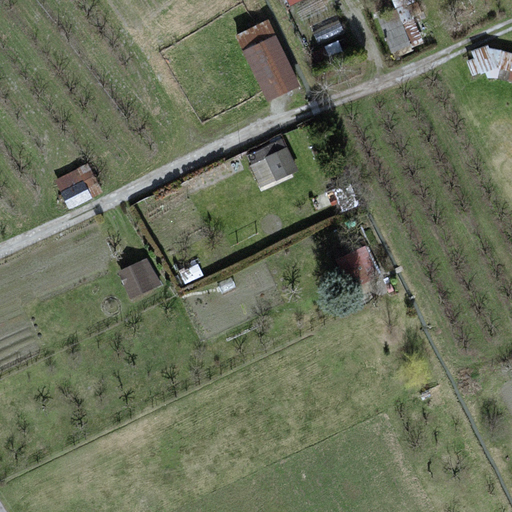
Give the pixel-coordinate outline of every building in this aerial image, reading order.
[(429,37),(413,0),(395,0),(414,44),(429,37)] [(379,17),(394,54),(411,48),(396,10),(379,17)] [(269,23),(240,38),(270,99),(299,85),(269,23)] [(511,55),(488,50),(487,46),(473,52),(476,60),(471,62),(475,72),(487,69),(490,70),(490,76),(511,79),(511,55)] [(254,160),(285,144),(280,135),(250,152),(254,160)] [(286,149),(252,165),(261,185),(295,170),(286,149)] [(88,164),(58,179),(71,205),(101,191),(88,164)] [(376,273),(364,248),(341,259),(352,284),(376,273)] [(147,259),(121,272),(133,297),(159,285),(147,259)]
